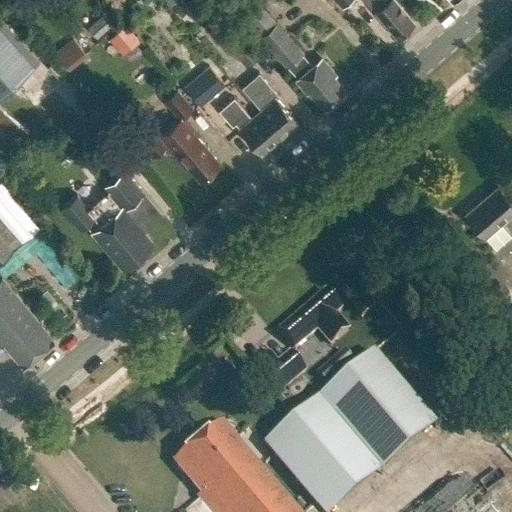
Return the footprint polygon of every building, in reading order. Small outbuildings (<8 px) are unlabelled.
[(375,0),(381,7),(375,12),(396,38),(413,24),(393,0),(375,0)] [(295,79),(307,93),(309,92),(324,109),(346,90),(334,77),(337,74),(322,56),(311,65),(300,52),(301,51),(260,5),(244,18),(285,65),(286,64),(297,77),(295,79)] [(88,28),(96,37),(111,24),(103,15),(88,28)] [(0,17),(0,96),(39,62),(0,17)] [(129,49),(146,36),(132,18),(115,31),(129,49)] [(241,32),(224,45),(245,70),(261,57),(241,32)] [(185,87),(199,104),(224,83),(210,66),(185,87)] [(240,90),(258,112),(280,138),(298,123),(276,97),(257,75),(240,90)] [(165,144),(183,166),(186,164),(199,180),(219,163),(197,136),(200,134),(184,116),(193,108),(177,89),(165,100),(180,118),(160,136),(149,123),(134,135),(152,156),(165,144)] [(240,128),(261,154),(280,138),(258,112),(251,118),(234,98),(219,110),(233,126),(239,121),(243,126),(240,128)] [(0,260),(46,223),(0,167),(0,260)] [(81,229),(87,224),(113,255),(115,253),(126,265),(152,244),(141,230),(161,213),(124,169),(105,185),(109,190),(88,208),(68,184),(53,196),(81,229)] [(498,185),(465,213),(485,236),(511,213),(511,198),(510,200),(498,185)] [(0,346),(4,343),(23,365),(54,339),(0,275),(0,346)] [(279,332),(295,351),(317,331),(331,347),(348,332),(335,317),(341,312),(325,293),(279,332)] [(251,371),(274,398),(305,373),(289,354),(277,364),(269,355),(251,371)] [(264,448),(318,511),(336,511),(436,427),(373,354),(264,448)] [(336,362),(317,378),(328,390),(346,375),(336,362)] [(201,497),(198,499),(208,511),(297,511),(222,423),(173,465),(201,497)] [(425,511),(486,511),(490,509),(464,479),(425,511)]
